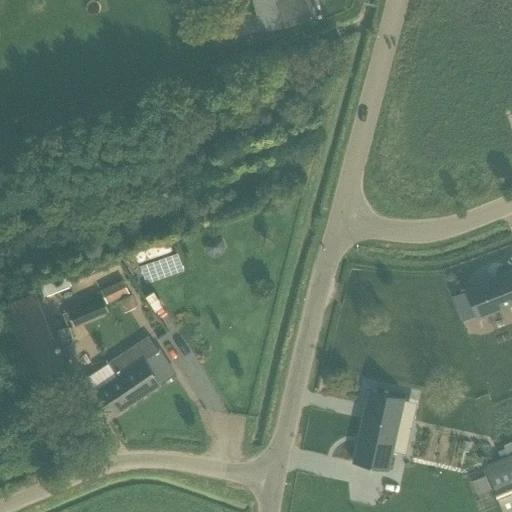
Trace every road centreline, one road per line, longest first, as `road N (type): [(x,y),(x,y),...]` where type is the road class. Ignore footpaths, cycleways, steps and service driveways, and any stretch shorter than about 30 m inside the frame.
road 1 (unclassified): [(0,508),(92,470),(135,462),(272,480)]
road 2 (unclassified): [(272,480),(338,219)]
road 3 (unclassified): [(338,219),(398,0)]
road 4 (unclassified): [(338,219),(422,234),(511,204)]
